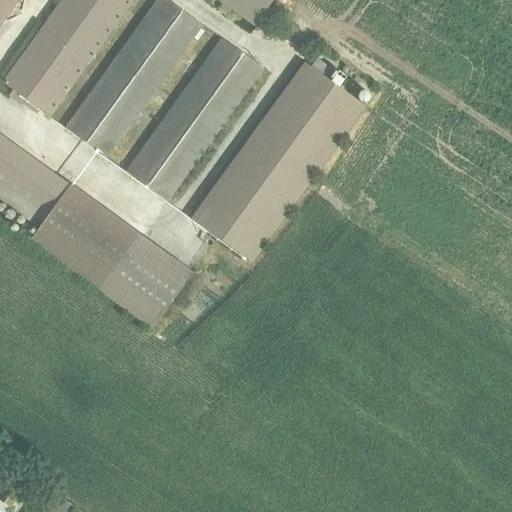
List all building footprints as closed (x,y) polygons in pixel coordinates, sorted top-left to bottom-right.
[(0,0),(0,30),(21,0),(0,0)] [(51,118),(135,0),(62,0),(2,83),(13,91),(8,97),(21,106),(26,100),(51,118)] [(197,42),(205,32),(201,30),(203,27),(165,0),(158,0),(66,129),(108,159),(193,40),(197,42)] [(216,0),(254,27),(273,0),(216,0)] [(168,203),(263,70),(221,40),(126,173),(168,203)] [(304,63),(191,220),(252,263),(364,109),(366,107),(363,105),(358,102),(339,88),(347,78),(317,58),(310,67),(304,63)] [(23,119),(28,111),(9,100),(4,109),(23,119)] [(0,135),(0,200),(40,229),(34,238),(30,243),(150,330),(192,275),(0,135)] [(0,471),(0,493),(1,494),(0,495),(0,501),(11,508),(24,489),(0,471)] [(45,511),(66,511),(71,505),(56,495),(45,511)]
